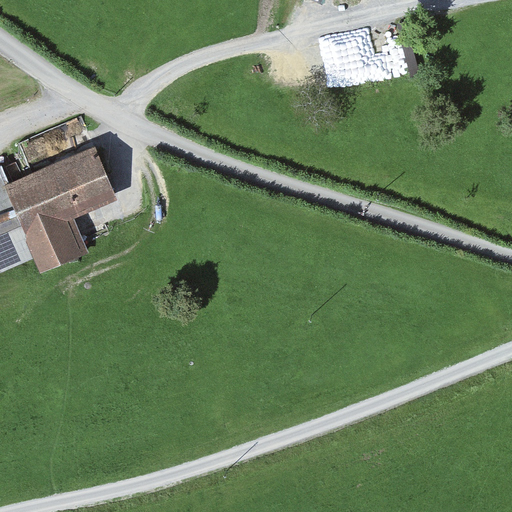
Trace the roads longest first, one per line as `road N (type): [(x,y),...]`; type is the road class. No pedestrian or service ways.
road 1 (track): [(511,251),(274,181),(153,134),(0,41)]
road 2 (track): [(19,511),(215,462),(511,351)]
